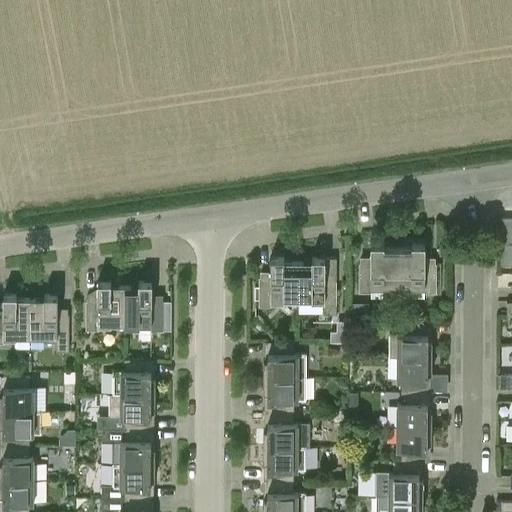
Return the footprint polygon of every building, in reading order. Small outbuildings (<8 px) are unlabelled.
[(500,244),(511,244),(511,218),(499,218),(500,244)] [(383,287),(397,287),(397,248),(383,248),(383,244),(370,244),(370,264),(359,263),(359,292),(371,292),(371,288),(383,288),(383,287)] [(397,248),(397,287),(411,287),(411,288),(423,288),(423,292),(436,292),(436,263),(424,263),(424,244),(411,244),(411,248),(397,248)] [(283,301),(297,301),(297,262),(284,262),(284,258),(270,258),(270,277),(259,277),(258,316),(271,316),(271,302),(283,302),(283,301)] [(336,315),(336,258),(311,258),(311,262),(297,262),(297,301),(311,301),(311,302),(323,302),(323,315),(336,315)] [(124,324),(124,286),(110,286),(110,282),(97,282),(97,285),(87,291),(87,301),(86,301),(86,330),(97,331),(97,326),(110,326),(110,324),(124,324)] [(138,286),(124,286),(124,324),(138,324),(138,326),(150,326),(150,330),(163,330),(163,301),(151,301),(151,282),(138,282),(138,286)] [(16,337),(30,337),(30,299),(16,299),(16,295),(3,295),(3,314),(0,314),(0,343),(4,343),(4,339),(16,339),(16,337)] [(30,299),(30,337),(44,338),(44,339),(57,339),(57,351),(68,351),(69,315),(57,314),(57,295),(44,295),(44,299),(30,299)] [(388,357),(397,357),(397,356),(431,356),(432,340),(428,340),(428,321),(401,321),(401,334),(388,334),(388,357)] [(330,331),(330,341),(346,341),(346,331),(330,331)] [(263,359),(263,376),(305,376),(305,352),(293,352),(293,341),(267,341),(267,342),(267,359),(264,359),(263,359)] [(401,379),(401,391),(427,391),(427,372),(431,372),(431,356),(397,356),(397,357),(397,379),(401,379)] [(112,394),(155,394),(155,378),(151,378),(151,359),(124,359),(124,371),(112,371),(112,394)] [(511,387),(511,373),(498,373),(498,387),(511,387)] [(0,377),(0,409),(33,410),(33,387),(29,387),(29,375),(3,375),(3,377),(0,377)] [(263,392),(267,392),(267,409),(267,410),(293,411),(293,399),(305,399),(305,376),(263,376),(263,392)] [(397,403),(397,426),(431,426),(431,410),(427,410),(427,391),(401,391),(401,403),(397,403)] [(124,417),(124,429),(151,429),(151,410),(155,410),(155,394),(112,394),(109,394),(109,417),(124,417)] [(0,442),(2,442),(2,445),(29,445),(29,434),(41,434),(41,410),(33,410),(0,409),(0,442)] [(263,429),(263,445),(305,445),(309,446),(309,422),(293,422),(293,411),(267,410),(267,429),(263,429)] [(400,449),(400,460),(400,461),(419,461),(427,461),(427,442),(431,442),(431,426),(397,426),(396,449),(400,449)] [(112,440),(112,464),(154,464),(155,448),(151,448),(151,429),(124,429),(100,429),(100,440),(112,440)] [(0,446),(0,479),(33,480),(33,456),(29,456),(29,445),(2,445),(2,447),(0,446)] [(263,461),(267,461),(267,479),(267,480),(293,480),(293,469),(305,469),(305,445),(263,445),(263,461)] [(376,470),(376,495),(423,495),(423,479),(419,479),(419,461),(400,461),(400,460),(392,460),(392,470),(376,470)] [(100,487),(100,498),(150,498),(150,480),(154,480),(154,464),(112,464),(112,487),(100,487)] [(0,511),(2,511),(1,511),(28,511),(28,503),(32,503),(33,480),(0,479),(0,511)] [(262,499),(262,511),(304,511),(305,491),(293,491),(293,480),(267,480),(266,481),(266,499),(263,499),(262,499)] [(75,494),(75,484),(65,484),(65,494),(75,494)] [(418,511),(419,511),(423,511),(423,495),(376,495),(375,511),(418,511)] [(112,510),(111,511),(150,511),(150,498),(100,498),(100,510),(112,510)] [(511,510),(511,501),(502,501),(502,510),(511,510)]
